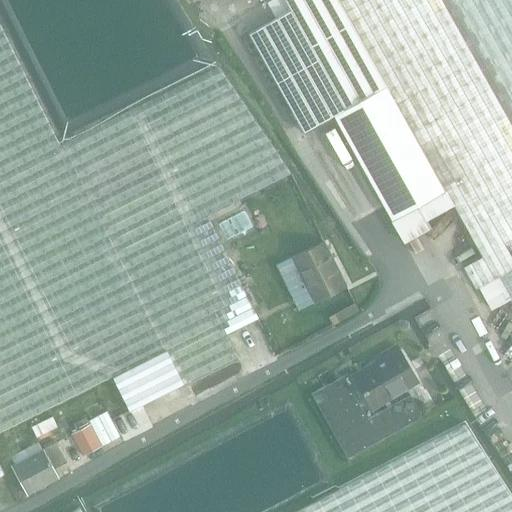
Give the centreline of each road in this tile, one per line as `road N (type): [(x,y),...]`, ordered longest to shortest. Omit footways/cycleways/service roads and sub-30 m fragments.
road 1 (unclassified): [(14,511),(419,286)]
road 2 (unclassified): [(511,414),(451,309),(419,286)]
